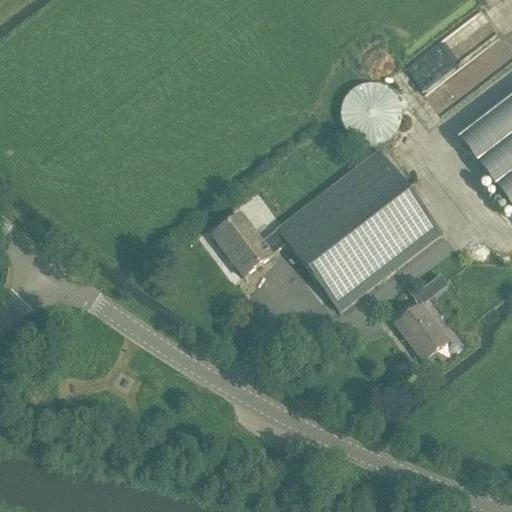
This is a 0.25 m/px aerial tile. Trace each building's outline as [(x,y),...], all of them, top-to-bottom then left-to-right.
[(369,147),(371,147),(374,147),(378,146),(382,145),(386,143),(390,140),(393,136),(395,133),(397,128),(399,123),(399,118),(399,112),(398,107),(396,103),(391,98),(388,94),(383,91),(378,89),(372,88),(367,88),(360,90),(354,93),(349,97),(344,103),(342,108),(340,115),(341,122),(342,127),(345,134),(348,138),(354,143),(359,145),(364,147),(369,147)] [(511,99),(457,142),(511,213),(511,99)] [(372,291),(440,238),(377,156),(276,232),(277,234),(262,246),(271,258),(287,246),(340,315),(372,291)] [(244,281),(272,259),(271,258),(262,246),(241,219),(212,240),(244,281)] [(440,278),(421,292),(429,303),(448,289),(440,278)] [(421,308),(395,329),(404,341),(422,365),(448,344),(421,308)]
